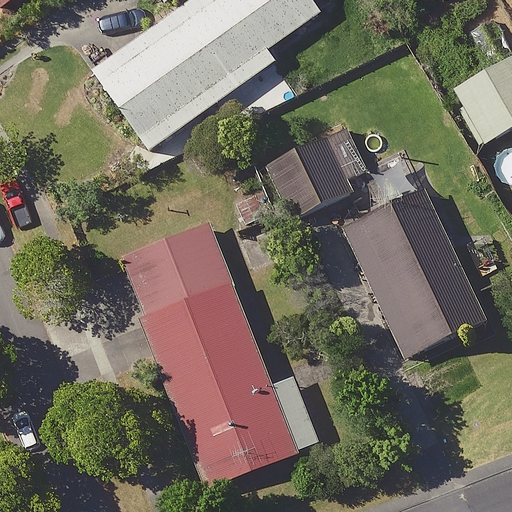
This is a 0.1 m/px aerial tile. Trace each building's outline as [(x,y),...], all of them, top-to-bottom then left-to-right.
[(313,9),(306,0),(173,0),(84,61),(142,145),(269,57),(260,45),(313,9)] [(511,118),(511,54),(507,44),(432,79),(462,142),(511,118)] [(338,189),(309,124),(259,147),(288,212),(338,189)] [(478,317),(414,177),(334,213),(398,354),(478,317)] [(258,375),(205,216),(116,245),(195,480),(313,441),(288,365),(258,375)]
